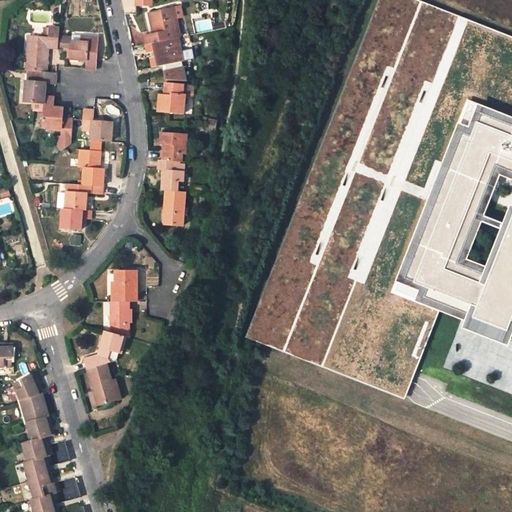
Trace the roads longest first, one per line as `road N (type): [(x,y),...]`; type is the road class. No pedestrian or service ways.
road 1 (residential): [(41,303),(100,511)]
road 2 (residential): [(129,81),(136,177),(121,220)]
